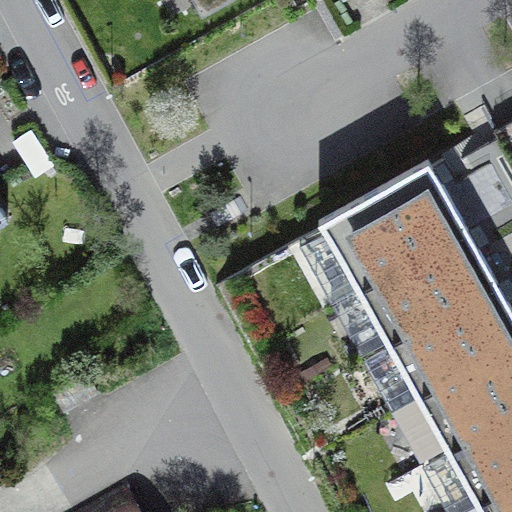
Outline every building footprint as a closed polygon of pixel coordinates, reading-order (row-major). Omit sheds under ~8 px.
[(319,218),(359,289),(468,229),(428,157),(319,218)] [(0,222),(8,218),(0,205),(0,222)] [(388,343),(497,282),(468,229),(359,289),(388,343)] [(388,343),(418,396),(511,343),(511,308),(497,282),(388,343)] [(447,449),(511,413),(511,343),(418,396),(447,449)] [(511,413),(447,449),(477,502),(511,482),(511,413)] [(511,511),(511,482),(477,502),(482,511),(511,511)] [(143,511),(127,483),(76,511),(143,511)]
